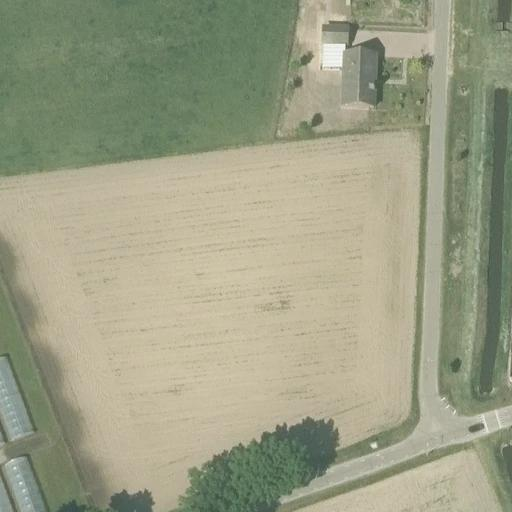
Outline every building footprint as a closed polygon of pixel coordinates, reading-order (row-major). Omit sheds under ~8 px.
[(326,10),(327,0),(300,0),(300,5),(326,10)] [(322,46),(323,47),(345,47),(347,47),(347,31),(323,31),(322,46)] [(299,46),(316,47),(317,34),(299,33),(299,46)] [(345,47),(323,47),(322,71),(344,72),(342,109),(373,110),(375,59),(345,57),(345,47)] [(0,359),(0,415),(10,443),(34,434),(5,358),(0,359)] [(43,511),(28,459),(6,465),(19,511),(43,511)] [(0,511),(11,511),(0,476),(0,511)]
